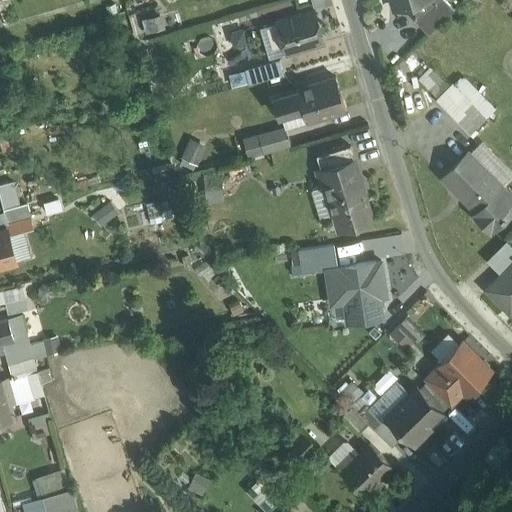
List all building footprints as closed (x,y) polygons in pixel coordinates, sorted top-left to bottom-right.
[(392,0),(395,9),(424,0),(392,0)] [(315,10),(276,22),(285,52),(324,41),(315,10)] [(144,18),(147,29),(166,24),(162,12),(144,18)] [(279,58),(245,69),(249,83),(283,72),(279,58)] [(432,64),(420,76),(437,94),(449,83),(432,64)] [(335,75),(297,87),(298,90),(275,97),(280,114),(303,108),(307,120),(345,108),(335,75)] [(486,117),(453,84),(436,100),(469,133),(486,117)] [(285,126),(258,134),(264,152),(290,144),(285,126)] [(181,153),(197,161),(206,143),(191,135),(181,153)] [(350,144),(316,155),(320,169),(354,159),(350,144)] [(501,187),(467,153),(444,175),(477,209),(478,210),(501,187)] [(354,159),(320,169),(325,183),(322,184),(331,214),(334,214),(338,229),(372,219),(354,159)] [(13,181),(0,184),(0,195),(3,209),(20,204),(13,181)] [(501,187),(478,210),(477,209),(474,212),(491,229),(511,208),(511,198),(501,187)] [(111,199),(95,211),(103,221),(119,209),(111,199)] [(20,204),(3,209),(8,223),(32,217),(28,202),(20,204)] [(146,205),(148,220),(171,217),(168,202),(146,205)] [(0,266),(1,268),(3,267),(4,265),(17,262),(7,227),(0,229),(0,266)] [(511,245),(506,240),(500,245),(511,256),(511,245)] [(381,260),(326,268),(330,296),(343,294),(347,322),(382,316),(378,289),(385,288),(381,260)] [(511,265),(488,288),(509,310),(511,307),(511,265)] [(7,310),(27,309),(26,287),(0,288),(0,302),(6,302),(7,310)] [(22,313),(8,317),(14,339),(2,342),(5,351),(30,344),(26,332),(27,332),(22,313)] [(0,342),(2,342),(14,339),(8,317),(0,318),(0,342)] [(430,349),(440,360),(462,340),(451,329),(430,349)] [(461,341),(438,363),(464,389),(467,392),(489,369),(461,341)] [(30,344),(5,351),(8,363),(34,358),(30,344)] [(464,389),(438,363),(426,376),(451,402),(464,389)] [(8,378),(0,379),(0,421),(15,417),(11,403),(15,402),(8,378)] [(442,410),(417,384),(385,416),(413,444),(426,431),(423,428),(442,410)] [(382,419),(366,402),(357,411),(368,422),(374,428),(382,419)] [(352,406),(342,416),(359,432),(368,422),(357,411),(352,406)] [(296,424),(276,443),(298,465),(317,446),(296,424)] [(370,442),(359,452),(355,447),(337,465),(364,493),(393,465),(370,442)] [(64,465),(37,475),(43,493),(70,484),(64,465)] [(271,466),(258,479),(276,497),(289,485),(271,466)] [(72,488),(42,497),(46,511),(47,511),(76,504),(72,488)]
